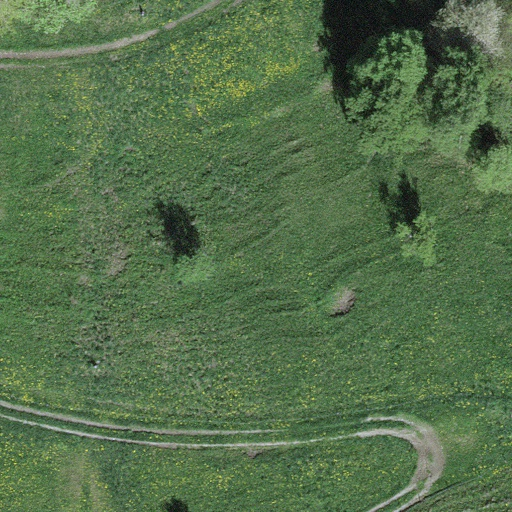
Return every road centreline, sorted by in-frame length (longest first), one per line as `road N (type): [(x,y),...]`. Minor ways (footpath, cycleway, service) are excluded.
road 1 (track): [(372,511),(434,476),(437,444),(408,424),(284,440),(74,428),(0,405)]
road 2 (track): [(0,53),(114,54),(244,0)]
